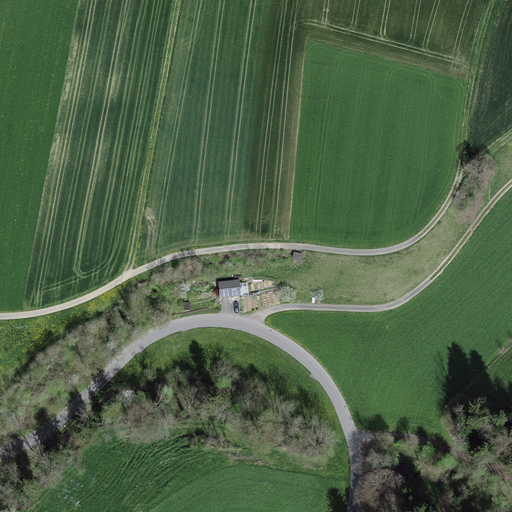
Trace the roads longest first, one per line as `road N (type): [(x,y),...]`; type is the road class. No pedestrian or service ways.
road 1 (unclassified): [(350,511),(353,446),(327,383),(279,339),(227,321),(149,333),(63,416),(0,454)]
road 2 (track): [(458,174),(444,208),(400,247),(249,245),(186,253),(75,302),(0,316)]
road 3 (track): [(489,205),(442,266),(395,304),(275,307),(246,325)]
road 4 (track): [(129,274),(178,0)]
road 5 (track): [(458,174),(493,0)]
